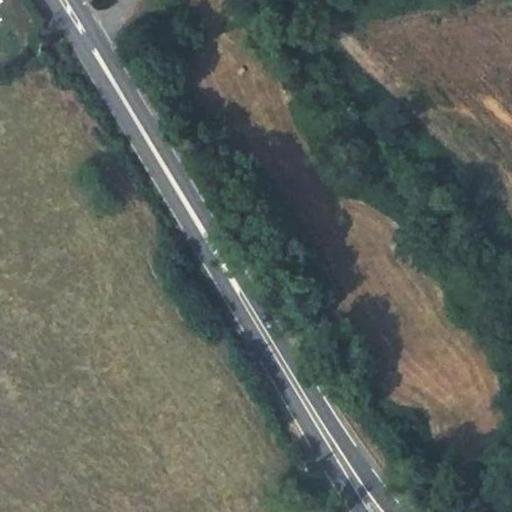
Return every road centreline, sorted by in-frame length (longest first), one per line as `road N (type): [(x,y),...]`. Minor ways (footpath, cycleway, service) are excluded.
road 1 (primary): [(395,511),(85,36)]
road 2 (primary): [(85,36),(360,511)]
